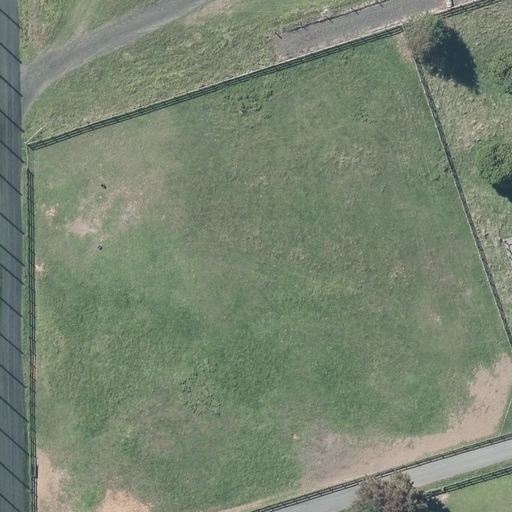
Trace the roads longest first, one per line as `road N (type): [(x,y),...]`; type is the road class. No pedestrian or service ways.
road 1 (track): [(31,511),(25,0)]
road 2 (track): [(267,511),(511,439)]
road 3 (track): [(190,0),(125,43),(26,81)]
